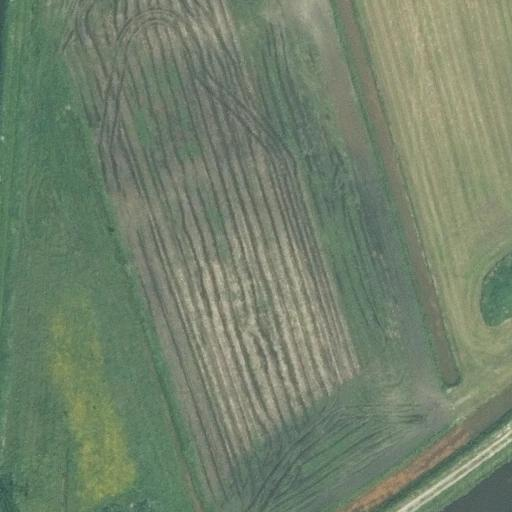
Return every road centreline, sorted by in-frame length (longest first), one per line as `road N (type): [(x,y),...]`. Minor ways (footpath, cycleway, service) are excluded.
road 1 (track): [(0,317),(25,0)]
road 2 (track): [(511,438),(412,511)]
